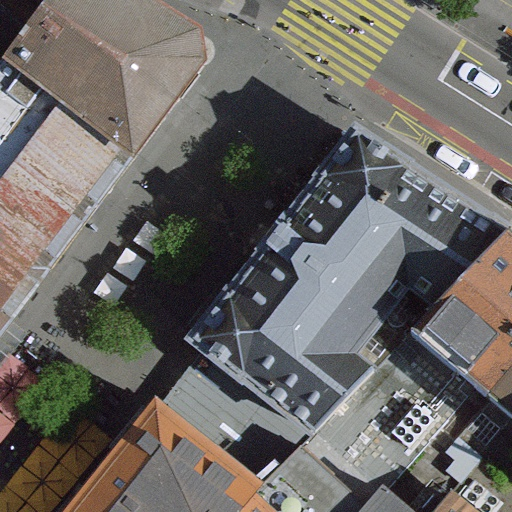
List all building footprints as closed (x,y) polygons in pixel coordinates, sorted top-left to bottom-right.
[(0,0),(0,333),(131,161),(202,69),(198,38),(137,0),(0,0)] [(377,370),(508,234),(356,134),(219,308),(191,342),(202,351),(314,436),(377,370)] [(460,434),(511,375),(511,237),(508,234),(377,370),(444,424),(460,434)] [(181,378),(159,405),(261,489),(314,436),(202,351),(181,378)] [(261,489),(241,511),(366,511),(444,424),(377,370),(314,436),(261,489)] [(511,511),(511,375),(460,434),(453,442),(479,460),(435,511),(511,511)] [(241,511),(261,489),(159,405),(71,511),(241,511)] [(444,424),(366,511),(435,511),(479,460),(453,442),(460,434),(444,424)]
